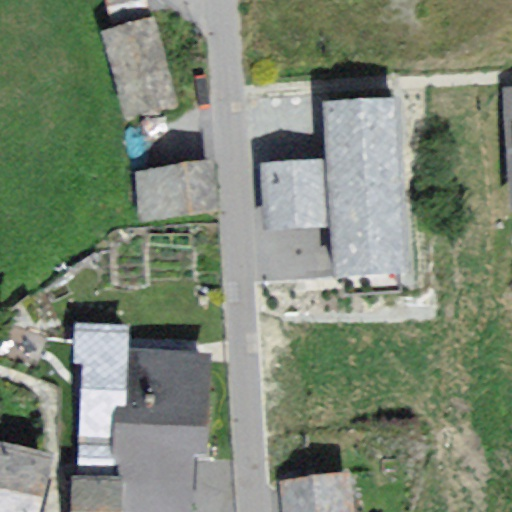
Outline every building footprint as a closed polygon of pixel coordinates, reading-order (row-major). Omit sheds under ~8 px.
[(146,24),(98,38),(122,124),(170,111),(146,24)] [(409,273),(399,98),(321,102),(325,159),(259,163),(263,232),(329,228),(332,278),(409,273)] [(207,164),(131,173),(135,227),(212,217),(207,164)] [(213,352),(117,348),(112,475),(126,476),(124,511),(191,511),(194,456),(209,456),(213,352)] [(41,511),(55,458),(0,443),(0,511),(41,511)] [(353,511),(350,475),(280,482),(282,511),(353,511)] [(117,511),(117,480),(72,480),(72,511),(117,511)]
